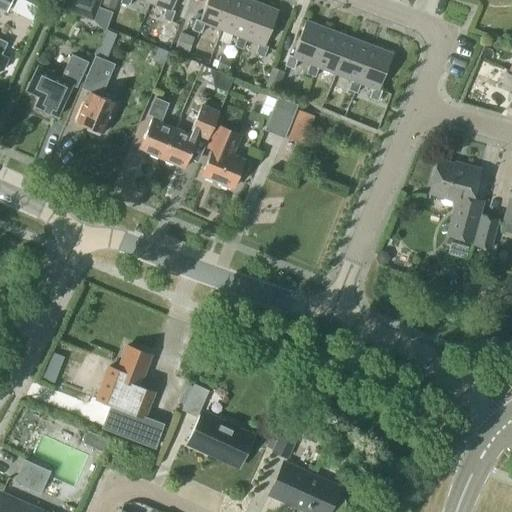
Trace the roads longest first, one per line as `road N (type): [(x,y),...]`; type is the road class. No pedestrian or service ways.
road 1 (tertiary): [(335,305),(297,303),(80,225)]
road 2 (residential): [(335,305),(418,105)]
road 3 (tertiary): [(503,426),(433,359),(335,305)]
road 4 (residential): [(0,389),(80,225)]
road 5 (residential): [(418,105),(438,37),(427,19),(372,0)]
